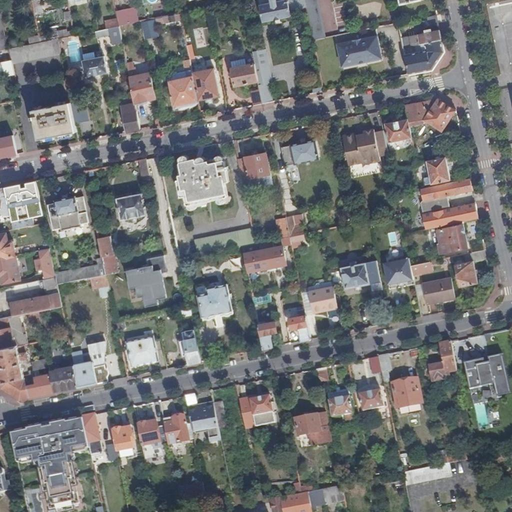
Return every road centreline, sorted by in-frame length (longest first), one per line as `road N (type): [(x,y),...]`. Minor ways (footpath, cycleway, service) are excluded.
road 1 (residential): [(0,418),(511,312)]
road 2 (residential): [(467,78),(0,172)]
road 3 (residential): [(511,288),(467,78)]
